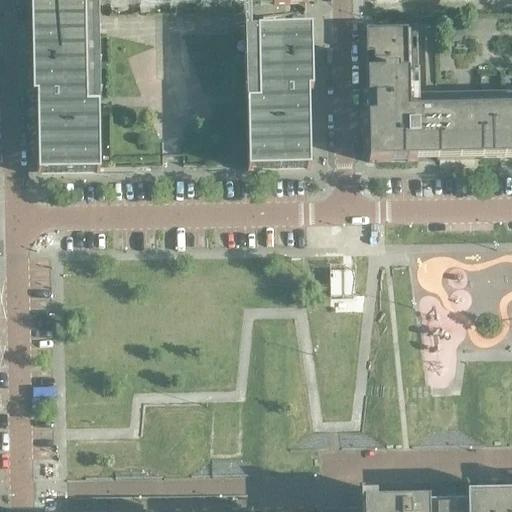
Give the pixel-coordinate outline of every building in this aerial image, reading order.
[(247,0),(246,0),(258,0),(258,5),(273,4),(273,6),(296,6),(295,0),(33,0),(33,7),(29,7),(31,100),(35,100),(35,112),(36,171),(99,169),(97,108),(78,108),(78,99),(93,99),(93,80),(85,80),(85,69),(92,68),(92,66),(85,66),(84,55),(92,55),(92,36),(91,36),(91,8),(111,8),(110,3),(127,3),(126,0),(138,0),(138,2),(140,2),(140,0),(151,0),(152,2),(187,1),(186,0),(198,0),(198,1),(200,1),(200,0),(211,0),(212,1),(247,0)] [(479,162),(479,117),(407,119),(407,97),(415,97),(415,107),(417,107),(415,31),(365,32),(367,164),(438,162),(479,161),(479,162)] [(308,165),(307,95),(311,95),(310,32),(306,32),(249,33),(248,33),(249,52),(256,52),(256,63),(249,63),(249,66),(256,66),(257,77),(249,77),(249,96),(264,95),(265,105),(245,105),(246,149),(247,160),(246,166),(308,165)] [(511,160),(511,96),(478,98),(479,117),(479,162),(511,160)] [(342,273),(329,273),(329,298),(354,298),(354,297),(354,273),(350,273),(342,273)] [(511,511),(511,499),(465,500),(465,511),(451,511),(434,511),(435,507),(429,507),(426,507),(420,507),(390,507),(363,508),(361,508),(361,511),(511,511)]
